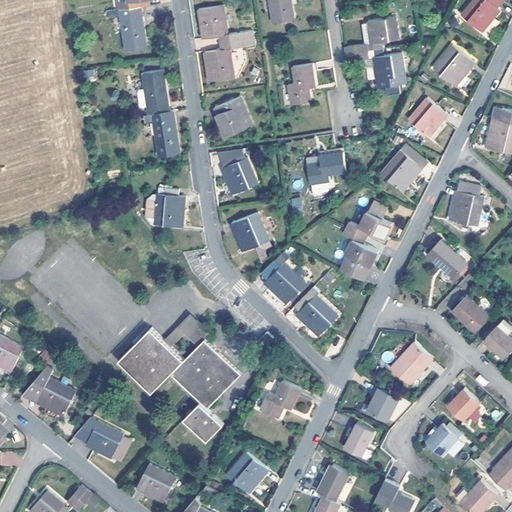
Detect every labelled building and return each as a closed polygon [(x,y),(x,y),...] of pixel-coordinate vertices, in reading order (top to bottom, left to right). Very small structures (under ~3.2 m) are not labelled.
[(130,0),(130,1),(121,2),(121,8),(142,5),(140,0),(130,0)] [(293,0),(271,0),(275,21),(295,18),(293,0)] [(475,0),(465,13),(485,30),(503,8),(501,6),(506,0),(475,0)] [(148,47),(142,5),(121,8),(127,49),(148,47)] [(222,41),(244,39),(242,32),(230,33),(226,5),(201,8),(205,37),(221,35),(222,41)] [(108,18),(117,17),(116,9),(107,10),(108,18)] [(365,24),(367,44),(373,43),(401,39),(398,17),(370,21),(371,23),(365,24)] [(256,37),(244,39),(222,41),(223,49),(207,51),(211,79),(236,76),(232,47),(257,43),(256,37)] [(478,61),(457,43),(438,66),(459,84),(478,61)] [(368,51),(367,44),(348,47),(349,53),(368,51)] [(369,58),(368,51),(349,53),(350,61),(366,58),(369,58)] [(408,84),(403,53),(375,57),(376,65),(379,88),(387,87),(400,85),(408,84)] [(369,58),(366,58),(367,67),(376,65),(375,57),(369,58)] [(318,85),(314,62),(295,65),(297,82),(290,82),(293,103),(313,100),(311,87),(318,85)] [(155,112),(171,110),(165,68),(144,71),(146,88),(149,105),(150,113),(155,112)] [(400,85),(387,87),(388,96),(401,94),(400,85)] [(149,105),(146,88),(141,88),(139,91),(140,103),(143,106),(149,105)] [(451,113),(430,95),(412,117),(419,123),(422,126),(433,135),(451,113)] [(251,125),(241,97),(216,106),(227,135),(251,125)] [(506,107),(498,105),(496,118),(503,119),(506,107)] [(511,108),(506,107),(503,119),(496,118),(489,147),(511,151),(511,108)] [(175,109),(171,110),(155,112),(161,154),(181,151),(175,109)] [(221,151),(227,165),(247,157),(243,148),(221,151)] [(425,166),(405,148),(385,171),(406,189),(425,166)] [(348,172),(345,152),(308,158),(313,185),(332,182),(331,175),(348,172)] [(259,183),(249,156),(247,157),(227,165),(224,167),(234,193),(259,183)] [(460,190),(482,195),(484,186),(462,181),(460,190)] [(181,187),(167,186),(167,193),(155,192),(149,198),(147,216),(153,223),(185,225),(187,195),(180,194),(181,187)] [(460,190),(459,190),(458,195),(453,220),(467,223),(473,224),(481,226),(487,196),(482,195),(460,190)] [(291,198),(292,212),(302,212),(301,198),(291,198)] [(392,206),(376,198),(371,210),(374,211),(378,202),(390,209),(392,206)] [(351,226),(369,235),(372,229),(387,236),(395,221),(387,217),(390,209),(378,202),(374,211),(371,210),(363,224),(354,219),(351,226)] [(270,240),(259,211),(233,221),(244,250),(270,240)] [(366,242),(369,235),(351,226),(348,232),(357,237),(350,251),(352,253),(348,260),(350,261),(346,268),(366,279),(381,249),(366,242)] [(454,249),(442,239),(429,255),(455,277),(474,257),(459,243),(454,249)] [(266,281),(286,262),(279,255),(260,274),(266,281)] [(308,283),(286,262),(266,281),(288,303),(308,283)] [(327,283),(335,278),(330,271),(322,276),(327,283)] [(340,315),(319,294),(299,314),(321,335),(340,315)] [(492,317),(468,294),(454,309),(478,332),(492,317)] [(210,334),(192,316),(166,340),(172,346),(186,332),(199,345),(206,338),(210,334)] [(511,351),(511,337),(499,325),(487,338),(495,346),(494,347),(506,358),(511,351)] [(166,340),(153,327),(120,359),(153,392),(172,372),(201,402),(186,417),(208,440),(224,424),(209,409),(222,396),(242,375),(206,338),(199,345),(185,359),(172,346),(166,340)] [(26,347),(0,334),(0,364),(14,371),(26,347)] [(276,341),(269,334),(261,341),(268,348),(276,341)] [(495,346),(487,338),(485,341),(493,348),(494,347),(495,346)] [(434,360),(415,342),(392,367),(409,384),(422,370),(423,372),(434,360)] [(59,354),(53,349),(45,357),(52,363),(59,354)] [(53,368),(49,366),(28,391),(40,397),(37,402),(64,416),(77,391),(50,376),(53,368)] [(251,383),(242,375),(222,396),(231,404),(251,383)] [(304,390),(286,381),(279,396),(271,393),(263,411),(280,420),(286,408),(293,412),(304,390)] [(481,401),(465,386),(448,404),(465,419),(481,401)] [(400,396),(381,387),(375,398),(377,399),(371,411),(389,420),(400,396)] [(40,397),(28,391),(25,395),(37,402),(40,397)] [(377,399),(375,398),(369,410),(371,411),(377,399)] [(124,434),(93,418),(78,436),(88,441),(86,445),(112,458),(113,456),(122,436),(124,434)] [(377,429),(359,420),(346,446),(364,454),(377,429)] [(460,436),(445,421),(428,440),(443,455),(460,436)] [(0,442),(10,431),(0,423),(0,442)] [(13,433),(10,431),(0,442),(0,448),(13,433)] [(130,440),(122,436),(113,456),(119,459),(130,440)] [(511,448),(494,467),(496,468),(490,474),(505,488),(511,482),(511,448)] [(270,472),(248,453),(229,476),(250,495),(270,472)] [(336,463),(332,462),(328,471),(329,472),(331,473),(336,463)] [(177,476),(150,463),(137,488),(164,502),(177,476)] [(321,490),(328,493),(339,499),(352,471),(336,463),(331,473),(329,472),(321,490)] [(401,484),(387,476),(377,496),(392,503),(391,505),(404,511),(408,511),(415,497),(399,489),(401,484)] [(499,491),(483,476),(469,491),(464,486),(456,495),(474,511),(478,511),(484,506),(485,507),(499,491)] [(221,490),(211,480),(203,491),(217,497),(221,490)] [(75,505),(89,489),(83,484),(69,500),(75,505)] [(59,511),(66,504),(49,489),(30,511),(31,511),(59,511)] [(89,489),(75,505),(81,510),(94,494),(89,489)] [(339,511),(344,502),(339,499),(328,493),(318,511),(339,511)] [(203,500),(199,496),(185,511),(210,511),(201,507),(203,500)]
